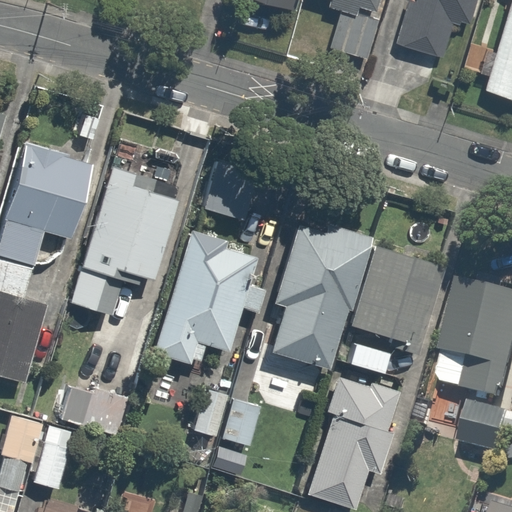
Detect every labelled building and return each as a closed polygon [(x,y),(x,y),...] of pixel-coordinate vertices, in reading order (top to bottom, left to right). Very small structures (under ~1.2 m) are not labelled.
[(341,0),(328,47),(370,60),(385,9),(397,13),(401,0),(341,0)] [(407,0),(397,40),(447,53),(454,27),(468,31),(475,0),(407,0)] [(511,0),(509,0),(495,48),(487,45),(480,68),(486,70),(481,86),(511,95),(511,0)] [(0,146),(9,121),(0,117),(0,146)] [(217,140),(197,204),(246,219),(266,155),(217,140)] [(0,288),(24,295),(34,263),(35,263),(37,264),(38,264),(40,264),(41,264),(43,264),(44,264),(46,264),(47,263),(49,263),(50,263),(51,262),(53,262),(54,261),(56,260),(57,260),(58,259),(59,258),(60,257),(62,256),(63,255),(64,254),(64,252),(65,251),(66,250),(67,248),(67,247),(68,246),(69,244),(69,243),(69,241),(70,240),(70,238),(70,237),(70,235),(90,163),(22,144),(0,223),(0,288)] [(190,184),(118,161),(73,300),(108,311),(118,280),(132,285),(135,277),(157,284),(190,184)] [(326,372),(368,237),(323,223),(322,231),(293,226),(269,303),(278,305),(263,353),(326,372)] [(227,238),(193,227),(151,351),(199,368),(207,344),(227,351),(241,311),(259,317),(269,288),(250,281),(260,253),(226,242),(227,238)] [(441,266),(371,247),(346,324),(386,337),(383,346),(415,355),(441,266)] [(511,364),(511,294),(459,282),(435,385),(499,400),(502,389),(506,390),(511,364)] [(46,306),(0,293),(0,373),(25,381),(46,306)] [(220,437),(255,448),(268,404),(291,411),(302,374),(245,357),(220,437)] [(407,391),(334,370),(323,408),(330,410),(307,492),(373,511),(407,391)] [(125,391),(69,375),(57,419),(113,434),(125,391)] [(229,397),(202,387),(189,427),(216,436),(229,397)] [(72,428),(10,411),(0,450),(0,454),(2,455),(0,460),(0,489),(21,495),(25,479),(56,487),(72,428)]
